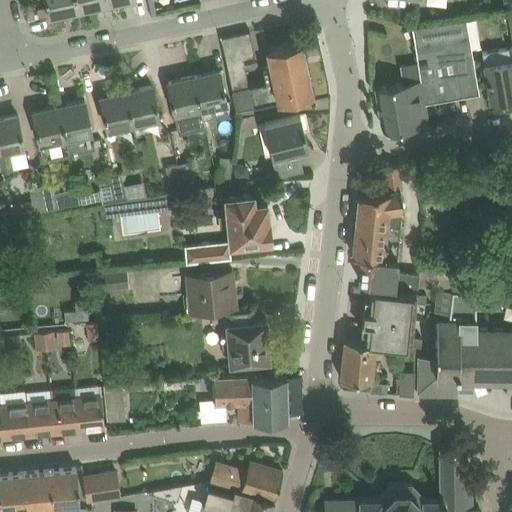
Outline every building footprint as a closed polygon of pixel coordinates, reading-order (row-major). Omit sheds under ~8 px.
[(45,0),(46,5),(48,15),(78,8),(75,0),(45,0)] [(75,0),(78,8),(108,2),(107,0),(75,0)] [(39,16),(48,15),(46,5),(37,7),(39,16)] [(403,81),(395,83),(375,86),(381,124),(388,128),(428,121),(424,96),(478,87),(466,16),(412,25),(417,59),(399,63),(403,81)] [(250,29),(220,36),(232,86),(248,83),(242,57),(255,54),(254,48),(250,29)] [(262,64),(264,74),(265,79),(248,83),(232,86),(237,107),(312,90),(301,38),(266,46),(270,62),(262,64)] [(484,62),(487,79),(490,99),(511,95),(511,44),(482,50),(484,62)] [(227,101),(224,88),(219,69),(193,74),(201,111),(202,111),(203,117),(213,115),(211,109),(227,105),(226,101),(227,101)] [(201,111),(193,74),(167,80),(178,128),(204,123),(201,111)] [(159,116),(156,103),(152,83),(126,89),(134,125),(158,120),(157,116),(159,116)] [(99,95),(104,114),(107,128),(108,127),(109,130),(134,125),(126,89),(99,95)] [(84,98),(59,104),(66,134),(91,130),(89,118),(84,98)] [(32,109),(36,129),(38,141),(66,134),(59,104),(32,109)] [(17,113),(0,116),(0,162),(0,165),(12,162),(9,147),(24,144),(17,113)] [(307,146),(300,113),(264,121),(276,175),(285,172),(283,172),(279,153),(307,146)] [(220,154),(218,180),(230,181),(232,155),(220,154)] [(194,185),(188,159),(177,161),(183,187),(194,185)] [(173,190),(183,187),(177,161),(166,164),(171,189),(171,190),(173,190)] [(232,165),(235,178),(257,174),(254,161),(232,165)] [(390,210),(402,208),(403,208),(400,188),(402,187),(398,162),(384,164),(388,188),(358,193),(354,235),(387,239),(390,210)] [(108,172),(115,200),(126,198),(126,196),(120,170),(108,172)] [(103,202),(115,200),(108,172),(97,175),(100,187),(103,201),(103,202)] [(41,183),(47,208),(58,205),(55,194),(52,181),(41,183)] [(35,211),(47,208),(41,183),(29,186),(35,211)] [(175,206),(174,198),(173,190),(158,193),(161,208),(175,206)] [(230,256),(229,242),(250,239),(270,238),(266,199),(254,200),(253,191),(223,194),(225,212),(218,213),(219,223),(226,223),(228,238),(184,242),(186,260),(230,256)] [(354,235),(352,252),(362,253),(359,279),(379,281),(468,288),(470,263),(419,258),(418,270),(398,268),(399,255),(385,254),(387,239),(354,235)] [(127,267),(95,270),(97,288),(129,285),(127,267)] [(195,289),(186,290),(187,308),(211,306),(231,304),(229,289),(234,288),(234,287),(233,287),(232,278),(231,269),(232,269),(232,268),(212,269),(194,271),(195,289)] [(31,277),(32,290),(45,288),(43,275),(31,277)] [(409,290),(390,288),(371,286),(368,306),(362,306),(361,318),(367,318),(365,339),(373,340),(374,339),(405,341),(404,343),(420,345),(421,336),(411,335),(414,300),(424,301),(425,292),(409,290)] [(436,287),(433,309),(448,311),(451,288),(436,287)] [(418,354),(418,393),(458,393),(458,388),(472,388),(472,377),(473,377),(473,378),(475,378),(475,377),(489,378),(491,378),(506,378),(506,379),(507,379),(507,378),(511,378),(511,327),(508,327),(508,326),(506,326),(506,327),(492,327),(492,326),(490,326),(490,327),(475,327),(475,326),(476,291),(451,288),(448,316),(436,316),(435,354),(418,354)] [(228,362),(250,360),(269,358),(266,318),(254,319),(253,305),(233,307),(225,308),(226,319),(224,320),(225,333),(223,334),(220,336),(222,349),(225,351),(227,350),(228,362)] [(64,308),(65,319),(88,317),(87,306),(75,307),(64,308)] [(127,329),(118,319),(108,328),(117,338),(127,329)] [(86,320),(87,338),(98,337),(97,320),(86,320)] [(69,327),(57,328),(58,342),(70,341),(69,327)] [(44,330),(45,347),(55,346),(53,329),(44,330)] [(36,348),(45,347),(44,330),(34,331),(36,348)] [(19,331),(6,333),(9,356),(22,355),(19,331)] [(340,376),(372,377),(373,340),(365,339),(344,336),(340,376)] [(400,368),(399,392),(413,393),(414,369),(400,368)] [(266,372),(251,373),(253,417),(287,416),(286,372),(266,372)] [(213,373),(213,380),(213,400),(238,399),(238,417),(253,417),(251,373),(213,373)] [(384,378),(373,377),(371,389),(383,390),(384,378)] [(104,383),(107,419),(125,417),(122,381),(104,383)] [(151,387),(150,381),(128,383),(128,389),(151,387)] [(79,426),(104,424),(101,391),(76,394),(79,426)] [(76,394),(51,396),(54,429),(79,426),(76,394)] [(54,429),(51,396),(25,398),(29,431),(54,429)] [(0,401),(4,434),(29,431),(25,398),(0,401)] [(471,504),(470,479),(465,479),(465,464),(467,464),(466,462),(465,462),(465,444),(440,445),(440,462),(439,462),(439,465),(440,465),(441,494),(428,495),(427,493),(424,494),(412,482),(413,479),(411,478),(410,481),(392,482),(391,478),(389,479),(391,482),(379,494),(376,493),(375,495),(360,495),(360,497),(344,497),(344,496),(342,496),(342,497),(324,497),(324,511),(482,511),(483,511),(479,511),(479,504),(471,504)] [(234,486),(274,498),(283,468),(251,459),(248,469),(217,460),(211,479),(234,486)] [(48,468),(53,508),(80,505),(76,465),(48,468)] [(117,467),(99,470),(102,496),(120,493),(117,467)] [(26,510),(27,510),(53,508),(48,468),(23,470),(26,510)] [(23,470),(0,472),(0,511),(16,511),(27,511),(27,510),(26,510),(23,470)] [(269,511),(274,498),(234,486),(232,491),(207,484),(202,502),(213,505),(210,511),(269,511)]
